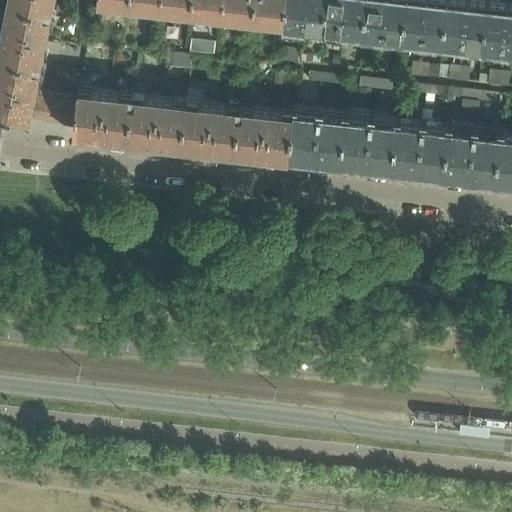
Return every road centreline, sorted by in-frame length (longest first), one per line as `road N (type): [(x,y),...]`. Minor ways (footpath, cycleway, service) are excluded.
road 1 (secondary): [(0,385),(511,447)]
road 2 (secondary): [(511,387),(0,331)]
road 3 (residential): [(0,148),(511,203)]
